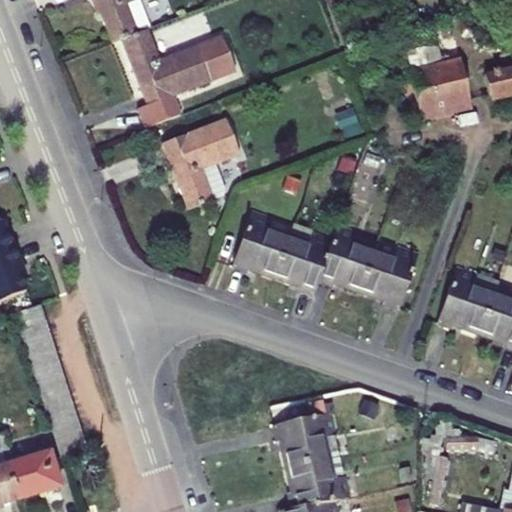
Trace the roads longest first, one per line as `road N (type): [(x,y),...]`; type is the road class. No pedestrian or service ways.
road 1 (residential): [(511,420),(207,314),(106,318)]
road 2 (residential): [(106,318),(0,32)]
road 3 (residential): [(169,511),(106,318)]
